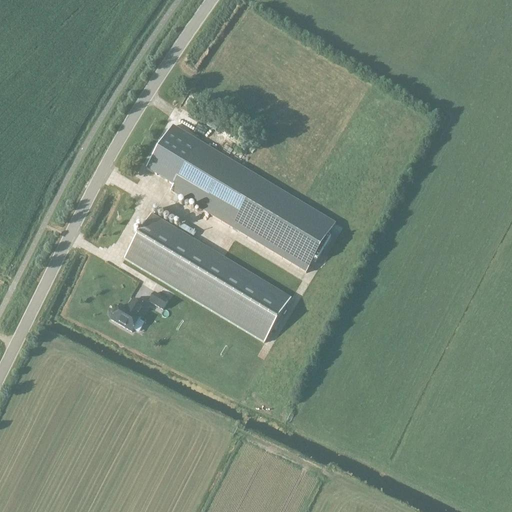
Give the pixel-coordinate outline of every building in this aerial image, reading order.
[(167,127),(162,150),(147,147),(145,155),(157,157),(156,163),(174,166),(180,137),(189,138),(191,132),(167,127)] [(170,193),(306,274),(335,225),(200,144),(170,193)] [(143,157),(139,166),(151,171),(155,163),(143,157)] [(290,300),(151,216),(124,260),(264,344),(290,300)] [(154,294),(149,303),(163,311),(168,302),(154,294)] [(127,310),(120,306),(111,321),(132,333),(141,319),(139,318),(145,307),(133,300),(127,310)]
